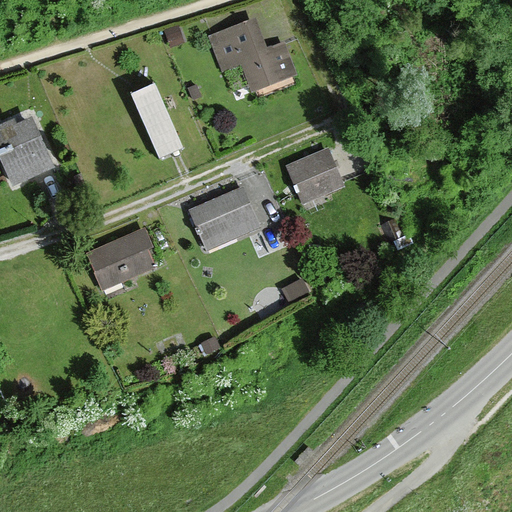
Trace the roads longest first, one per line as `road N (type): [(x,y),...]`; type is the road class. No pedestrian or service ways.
road 1 (track): [(0,250),(198,182),(312,131)]
road 2 (tertiary): [(290,511),(417,435),(511,352)]
road 3 (track): [(470,392),(443,455),(374,511)]
